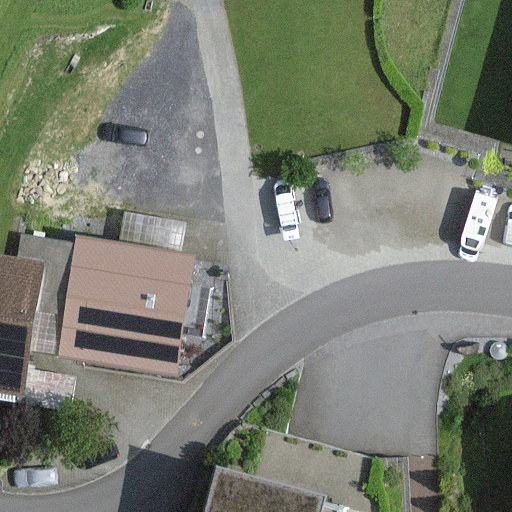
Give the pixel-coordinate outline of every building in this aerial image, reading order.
[(98,190),(138,105),(43,59),(2,143),(98,190)] [(184,223),(124,215),(121,241),(180,250),(184,223)] [(196,257),(78,238),(77,247),(19,237),(15,259),(46,263),(38,312),(64,316),(57,360),(176,379),(196,257)] [(38,312),(46,263),(15,259),(0,256),(0,394),(25,399),(38,312)] [(346,511),(322,505),(325,497),(216,467),(203,511),(346,511)]
